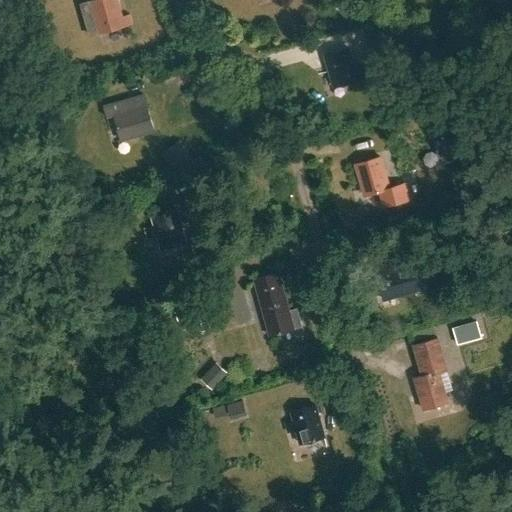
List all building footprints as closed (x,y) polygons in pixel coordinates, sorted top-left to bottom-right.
[(101,31),(125,25),(132,23),(130,14),(122,16),(117,0),(94,0),(93,0),(101,31)] [(356,7),(348,0),(339,0),(332,7),(345,19),(356,7)] [(336,86),(360,79),(366,77),(363,67),(358,69),(352,50),(327,57),(336,86)] [(114,104),(116,114),(123,138),(155,129),(148,105),(123,112),(121,102),(114,104)] [(448,137),(433,142),(440,165),(455,161),(448,137)] [(185,147),(165,160),(174,173),(193,161),(185,147)] [(367,195),(379,192),(383,206),(410,199),(405,182),(391,186),(382,157),(358,164),(367,195)] [(482,177),(460,183),(460,185),(466,206),(489,199),(483,177),(482,177)] [(163,249),(188,242),(179,211),(154,218),(163,249)] [(433,227),(437,246),(452,243),(449,224),(433,227)] [(386,300),(417,291),(409,267),(379,276),(386,300)] [(253,278),(269,337),(295,330),(294,328),(302,326),(297,308),(290,311),(278,271),(253,278)] [(207,317),(200,319),(203,331),(210,329),(207,317)] [(477,321),(453,328),(457,345),(482,338),(477,321)] [(416,357),(422,378),(417,380),(426,410),(450,403),(441,373),(449,371),(439,337),(413,345),(416,356),(416,357)] [(212,368),(201,379),(212,390),(223,378),(212,368)] [(242,401),(227,405),(231,419),(246,415),(242,401)] [(294,430),(298,444),(325,437),(317,405),(290,412),(292,421),(284,423),(286,432),(294,430)]
